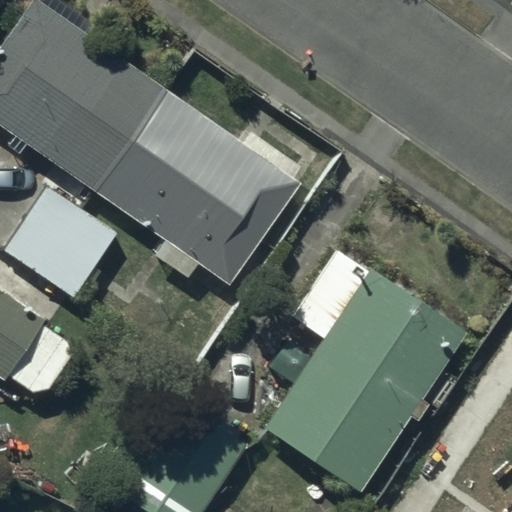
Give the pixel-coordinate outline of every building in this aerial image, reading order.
[(297,184),(87,35),(94,26),(58,0),(40,0),(40,1),(38,0),(31,0),(0,43),(0,123),(161,238),(152,251),(186,275),(196,262),(226,283),(297,184)] [(114,231),(47,184),(1,249),(68,296),(114,231)] [(357,490),(463,329),(335,245),(289,314),(321,335),(261,426),(357,490)] [(41,316),(0,289),(0,372),(1,371),(27,389),(46,391),(66,355),(65,341),(37,323),(41,316)] [(153,511),(195,511),(242,443),(179,400),(119,489),(153,511)]
